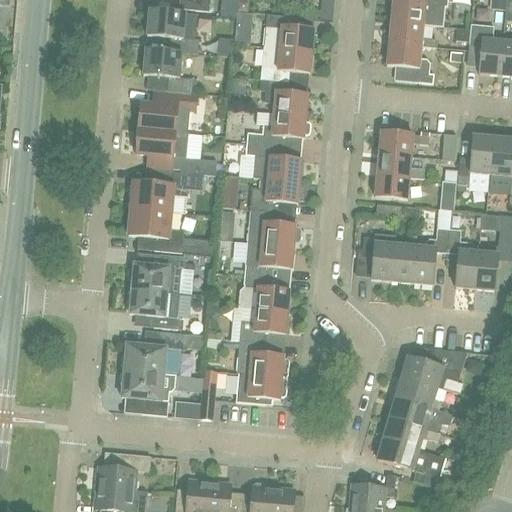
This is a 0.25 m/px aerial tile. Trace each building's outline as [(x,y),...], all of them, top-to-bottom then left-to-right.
[(185,0),(185,11),(209,14),(210,0),(185,0)] [(390,24),(423,27),(424,15),(428,16),(435,10),(435,8),(447,9),(447,0),(415,0),(415,5),(392,2),(390,24)] [(320,8),(319,20),(332,22),(333,9),(320,8)] [(181,55),(197,56),(198,42),(195,41),(197,16),(149,12),(146,38),(170,40),(169,53),(169,54),(181,55)] [(235,25),(251,26),(252,16),(236,15),(235,25)] [(266,16),(263,49),(312,53),(314,32),(289,29),(290,19),(266,16)] [(390,24),(388,46),(415,48),(421,49),(435,50),(436,42),(422,40),(423,27),(390,24)] [(470,26),(470,32),(468,47),(481,48),(478,76),(499,78),(502,43),(492,42),(493,28),(470,26)] [(456,43),(467,44),(469,32),(457,31),(456,43)] [(511,43),(502,43),(499,78),(511,79),(511,43)] [(421,49),(415,48),(388,46),(386,67),(418,70),(418,75),(419,75),(418,84),(418,85),(432,86),(433,76),(429,76),(430,65),(426,61),(420,60),(421,49)] [(261,69),(260,82),(288,84),(289,74),(310,75),(312,53),(263,49),(261,69)] [(189,95),(191,81),(179,80),(181,55),(169,54),(169,53),(145,51),(143,77),(167,79),(165,93),(189,95)] [(273,116),(306,119),(308,97),(287,95),(288,84),(260,82),(259,93),(265,93),(264,104),(274,105),(273,116)] [(140,106),(138,131),(175,134),(176,121),(188,122),(189,112),(195,112),(196,99),(152,95),(151,107),(140,106)] [(247,133),(249,115),(236,114),(235,132),(247,133)] [(247,135),(246,146),(282,149),(283,139),(304,141),(304,137),(307,137),(309,136),(310,127),(308,125),(305,124),(306,119),(273,116),(272,128),(263,128),(262,136),(247,135)] [(136,156),(147,157),(145,169),(180,172),(180,175),(189,176),(215,178),(216,163),(181,160),(182,152),(174,151),(175,134),(138,131),(136,156)] [(378,156),(411,159),(412,146),(428,147),(429,139),(413,137),(380,134),(378,156)] [(429,152),(462,160),(466,142),(434,135),(429,152)] [(489,176),(492,139),(472,138),(470,161),(466,164),(459,164),(457,186),(469,187),(470,175),(489,176)] [(511,141),(492,139),(489,176),(511,178),(511,165),(511,141)] [(281,160),(282,149),(246,146),(245,157),(255,158),(253,180),(260,181),(267,181),(300,184),(302,162),(281,160)] [(376,177),(409,180),(423,181),(424,173),(410,172),(411,159),(378,156),(376,177)] [(188,191),(189,176),(180,175),(161,173),(160,187),(133,184),(131,211),(171,214),(173,197),(187,199),(188,191)] [(456,184),(457,174),(445,173),(444,183),(456,184)] [(407,202),(409,180),(376,177),(374,199),(407,202)] [(298,206),(300,184),(267,181),(260,181),(259,191),(252,191),(250,213),(273,215),(274,204),(298,206)] [(442,184),(439,212),(453,213),(456,185),(442,184)] [(377,207),(375,218),(400,221),(401,209),(377,207)] [(154,253),(182,255),(184,233),(169,231),(171,214),(131,211),(128,237),(155,240),(154,253)] [(221,213),(220,220),(232,222),(233,214),(221,213)] [(250,213),(247,245),(294,249),(296,228),(272,225),(273,215),(250,213)] [(498,244),(511,246),(511,244),(511,219),(501,218),(498,244)] [(432,288),(435,254),(447,256),(449,231),(436,230),(435,242),(428,241),(425,244),(425,249),(416,248),(412,286),(432,288)] [(449,231),(447,256),(458,257),(455,290),(475,291),(478,254),(469,253),(469,248),(467,245),(460,244),(461,233),(449,231)] [(390,284),(394,246),(395,238),(374,236),(374,240),(363,239),(362,253),(370,254),(373,259),(371,282),(390,284)] [(214,244),(205,243),(204,257),(213,258),(214,244)] [(292,271),(294,249),(247,245),(244,278),(268,280),(269,269),(292,271)] [(412,286),(416,248),(394,246),(390,284),(412,286)] [(487,255),(478,254),(475,291),(495,293),(498,256),(498,248),(488,247),(487,255)] [(133,266),(133,268),(129,272),(128,280),(132,284),(131,291),(179,295),(181,271),(184,271),(185,259),(160,257),(159,268),(133,266)] [(200,298),(201,271),(188,271),(187,297),(200,298)] [(267,291),(268,280),(244,278),(243,286),(245,289),(240,293),(239,309),(238,309),(238,310),(242,311),(288,315),(290,293),(267,291)] [(179,320),(177,320),(179,295),(131,291),(129,316),(154,318),(153,330),(178,332),(179,320)] [(241,323),(239,343),(264,345),(265,335),(286,337),(288,315),(242,311),(241,323)] [(126,346),(124,373),(176,377),(179,374),(181,354),(178,351),(183,352),(184,336),(149,333),(148,348),(126,346)] [(238,376),(287,381),(289,363),(287,361),(283,361),(284,358),(263,356),(264,345),(239,343),(236,376),(238,376)] [(408,359),(402,379),(415,383),(436,389),(443,391),(446,381),(457,384),(466,355),(435,352),(431,366),(408,359)] [(143,401),(142,416),(166,419),(169,394),(171,394),(175,391),(176,377),(124,373),(121,399),(143,401)] [(286,398),(287,381),(238,376),(236,404),(266,407),(266,401),(280,402),(280,399),(283,400),(286,398)] [(436,389),(415,383),(402,379),(395,400),(415,406),(439,413),(441,404),(433,402),(436,389)] [(199,422),(200,422),(213,423),(216,389),(202,388),(199,422)] [(395,400),(389,421),(435,434),(438,423),(449,427),(452,417),(439,413),(415,406),(395,400)] [(466,411),(476,414),(478,402),(468,400),(466,411)] [(415,451),(418,452),(422,440),(437,444),(440,436),(435,434),(389,421),(383,442),(415,451)] [(416,473),(413,483),(449,494),(452,482),(424,474),(429,456),(418,452),(415,451),(383,442),(377,462),(416,473)] [(470,455),(462,453),(458,465),(467,467),(470,455)] [(149,474),(150,459),(125,457),(123,471),(99,469),(97,490),(147,495),(147,493),(134,492),(136,473),(149,474)] [(349,508),(384,511),(385,499),(393,499),(395,478),(387,477),(386,489),(351,486),(349,508)] [(185,511),(175,511),(174,511),(207,511),(210,485),(189,483),(185,511)] [(210,485),(207,511),(228,511),(231,487),(210,485)] [(250,511),(271,511),(273,490),(252,489),(250,511)] [(102,511),(145,511),(147,495),(97,490),(95,511),(102,511)] [(292,511),(294,492),(273,490),(271,511),(292,511)]
